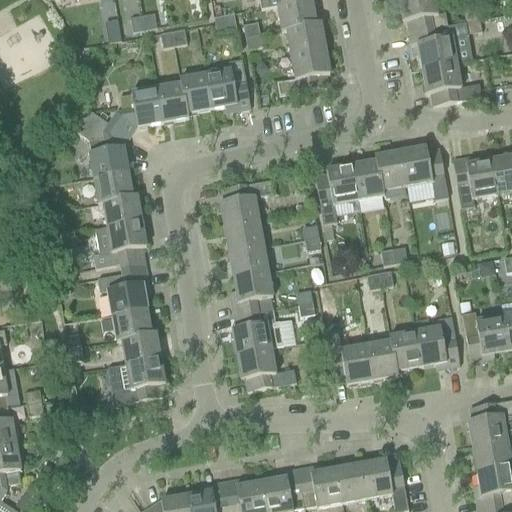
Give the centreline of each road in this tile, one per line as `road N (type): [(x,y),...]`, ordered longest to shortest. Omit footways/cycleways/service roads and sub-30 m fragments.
road 1 (residential): [(208,425),(172,180),(356,133),(367,122)]
road 2 (residential): [(208,425),(416,427)]
road 3 (residential): [(85,511),(101,483),(131,460),(208,425)]
road 4 (residential): [(367,122),(399,130),(511,113)]
road 5 (residential): [(367,122),(349,0)]
